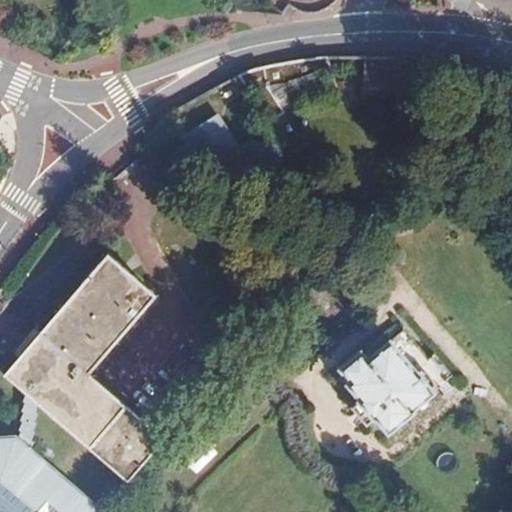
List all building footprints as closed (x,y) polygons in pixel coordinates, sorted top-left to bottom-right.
[(244,74),(225,87),(222,90),(253,131),(260,127),(273,119),(286,112),(302,104),(318,98),(331,94),(340,92),(338,87),(335,80),(330,72),(327,67),(322,57),(288,62),(248,71),(244,74)] [(437,62),(364,57),(364,84),(434,88),(437,62)] [(191,130),(184,137),(197,151),(205,143),(191,130)] [(182,178),(192,169),(201,178),(197,181),(199,182),(203,185),(208,187),(215,189),(220,189),(224,189),(228,189),(229,184),(252,189),(260,155),(229,148),(219,157),(205,143),(197,151),(184,137),(163,159),(182,178)] [(146,162),(119,174),(141,222),(168,209),(146,162)] [(201,178),(192,169),(182,178),(191,187),(197,181),(201,178)] [(156,297),(109,255),(5,377),(27,396),(29,397),(39,406),(128,482),(164,440),(89,375),(156,297)] [(349,379),(345,383),(359,400),(350,408),(366,426),(375,419),(388,433),(416,411),(415,409),(435,391),(392,342),(370,361),(363,352),(342,370),(349,379)] [(29,397),(27,396),(18,438),(20,440),(30,448),(39,406),(29,397)] [(0,511),(49,511),(104,511),(30,448),(20,440),(0,441),(0,511)]
